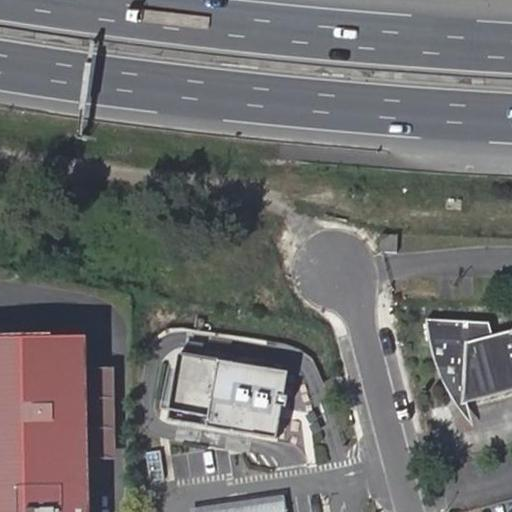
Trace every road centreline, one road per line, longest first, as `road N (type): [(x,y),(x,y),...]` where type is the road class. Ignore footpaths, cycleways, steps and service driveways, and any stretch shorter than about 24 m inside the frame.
road 1 (motorway): [(0,64),(177,89),(511,118)]
road 2 (motorway): [(511,47),(46,0)]
road 3 (unclassified): [(410,511),(337,268)]
